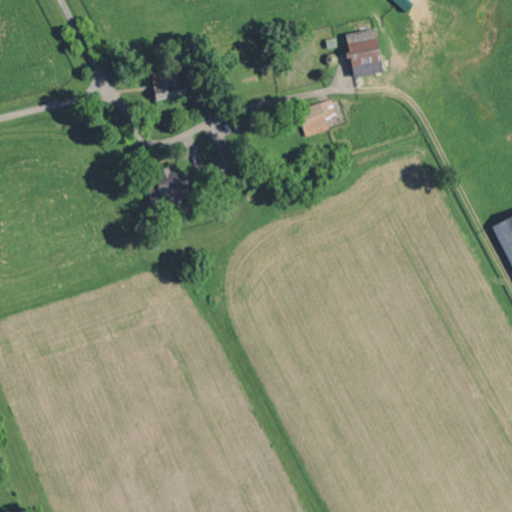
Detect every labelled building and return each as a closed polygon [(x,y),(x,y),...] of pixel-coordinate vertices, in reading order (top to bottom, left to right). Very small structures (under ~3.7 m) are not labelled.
[(383,71),(375,28),(345,33),(354,77),(383,71)] [(157,100),(187,93),(184,81),(188,80),(185,65),(151,73),(157,100)] [(306,135),(329,128),(326,117),(336,114),(331,99),(298,109),(306,135)] [(151,202),(167,199),(167,203),(184,200),(181,186),(188,185),(186,174),(178,176),(176,167),(160,170),(161,181),(147,183),(151,202)] [(511,214),(492,224),(511,267),(511,214)]
